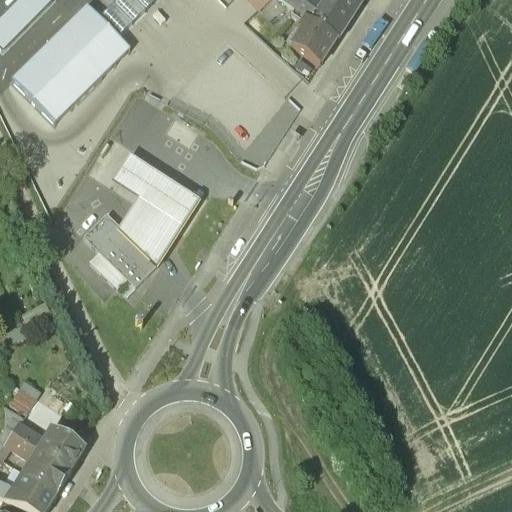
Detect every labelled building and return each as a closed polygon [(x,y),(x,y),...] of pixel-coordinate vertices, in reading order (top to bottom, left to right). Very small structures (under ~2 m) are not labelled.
[(47,0),(22,0),(0,22),(0,54),(1,55),(52,4),(47,0)] [(124,0),(103,21),(120,38),(160,0),(124,0)] [(323,7),(311,0),(279,0),(297,11),(314,22),(323,7)] [(327,0),(323,7),(314,22),(340,39),(364,0),(327,0)] [(314,22),(297,11),(293,17),(304,24),(300,31),(303,33),(293,48),(323,66),(340,39),(314,22)] [(12,88),(55,130),(129,55),(86,13),(12,88)] [(106,143),(91,170),(106,178),(121,151),(106,143)] [(198,206),(128,160),(111,187),(137,204),(122,227),(119,232),(157,270),(155,272),(155,273),(159,267),(198,206)] [(119,232),(106,219),(83,243),(98,257),(89,267),(117,295),(126,285),(134,293),(155,272),(117,236),(119,232)] [(35,402),(18,391),(7,409),(24,419),(35,402)] [(31,436),(18,428),(14,426),(11,431),(15,433),(12,438),(25,446),(31,436)] [(85,451),(55,433),(50,442),(45,444),(31,436),(25,446),(25,447),(70,474),(85,451)] [(25,446),(12,438),(8,443),(5,441),(2,445),(5,447),(5,448),(18,457),(25,447),(25,446)] [(70,474),(25,447),(18,457),(31,465),(32,471),(26,480),(56,499),(70,474)] [(0,504),(8,508),(16,511),(48,511),(56,499),(26,480),(16,497),(0,489),(0,504)]
